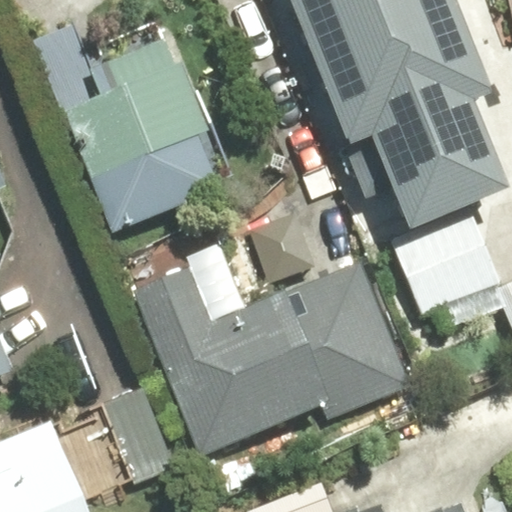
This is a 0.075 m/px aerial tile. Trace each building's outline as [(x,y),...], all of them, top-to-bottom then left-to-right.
[(290,0),(349,151),(375,142),(410,234),(511,195),(511,194),(477,103),(496,96),(459,0),(290,0)] [(75,25),(34,42),(113,236),(228,189),(167,43),(94,73),(75,25)] [(0,152),(0,386),(18,380),(0,333),(0,193),(14,189),(0,152)] [(191,270),(135,292),(200,458),(322,411),(327,423),(418,388),(369,262),(212,323),(191,270)] [(159,388),(110,407),(140,484),(189,465),(159,388)] [(93,511),(60,425),(0,447),(0,511),(93,511)] [(386,511),(381,500),(350,511),(465,511),(462,503),(439,511),(386,511)]
